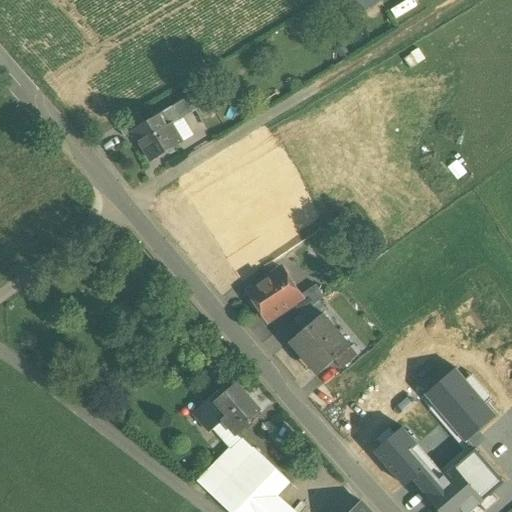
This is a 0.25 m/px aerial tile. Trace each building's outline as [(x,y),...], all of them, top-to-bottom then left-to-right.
[(336,0),(344,16),(378,0),(336,0)] [(405,0),(388,11),(393,19),(415,5),(411,0),(405,0)] [(215,112),(201,89),(188,97),(196,111),(195,111),(201,121),(215,112)] [(188,97),(159,115),(167,127),(171,125),(171,126),(195,111),(196,111),(188,97)] [(139,113),(118,126),(124,137),(134,132),(133,131),(145,124),(139,113)] [(167,127),(159,115),(145,124),(133,131),(134,132),(152,162),(182,144),(171,126),(171,125),(167,127)] [(178,180),(208,229),(271,192),(262,177),(279,167),(265,142),(206,178),(200,167),(178,180)] [(279,205),(271,192),(208,229),(239,281),(262,267),(254,254),(311,219),(296,195),(279,205)] [(190,277),(215,267),(202,235),(177,244),(190,277)] [(277,272),(248,292),(251,296),(249,303),(253,308),(259,309),(268,323),(294,305),(303,299),(300,296),(292,284),(287,287),(277,272)] [(316,285),(300,296),(303,299),(294,305),(300,315),(324,298),(316,285)] [(320,302),(295,320),(303,332),(322,315),(326,312),(320,302)] [(350,348),(322,315),(303,332),(289,343),(317,376),(334,362),(350,349),(350,348)] [(350,349),(334,362),(340,371),(357,357),(350,349)] [(496,417),(455,370),(425,396),(466,443),(496,417)] [(236,385),(217,401),(214,398),(206,405),(208,407),(196,418),(210,434),(212,432),(223,422),(237,437),(239,436),(252,424),(250,422),(260,413),(236,385)] [(237,437),(223,422),(212,432),(230,450),(231,452),(243,440),(239,436),(237,437)] [(413,479),(441,511),(472,511),(505,484),(476,450),(440,480),(414,450),(418,446),(404,429),(375,453),(404,487),(413,479)] [(230,450),(199,483),(210,494),(253,450),(243,440),(231,452),(230,450)] [(253,450),(210,494),(229,511),(261,511),(278,495),(289,483),(253,450)] [(294,511),(278,495),(261,511),(294,511)] [(369,511),(361,503),(351,511),(369,511)]
